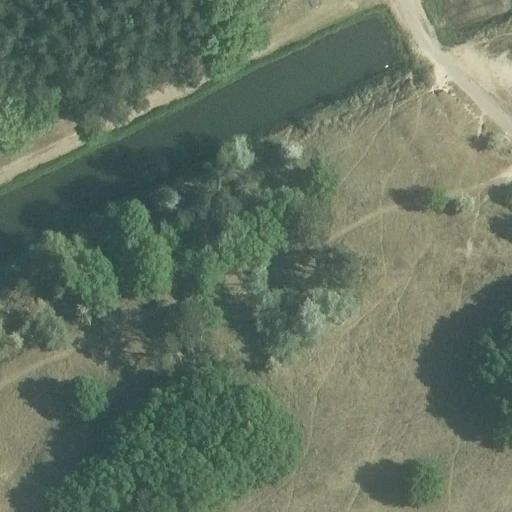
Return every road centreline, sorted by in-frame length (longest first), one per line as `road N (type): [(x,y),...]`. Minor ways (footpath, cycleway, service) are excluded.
road 1 (track): [(0,175),(366,0)]
road 2 (track): [(511,131),(429,52),(403,0)]
